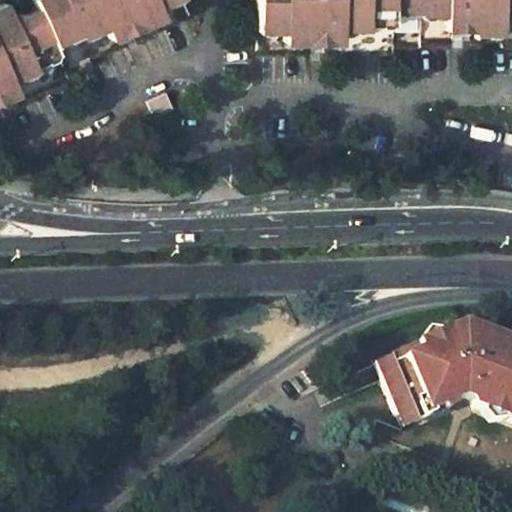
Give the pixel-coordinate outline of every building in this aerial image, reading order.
[(0,84),(12,113),(68,87),(64,79),(89,68),(87,65),(125,47),(110,17),(122,11),(137,42),(186,19),(176,0),(29,0),(35,17),(21,22),(9,20),(6,12),(0,15),(0,84)] [(511,0),(248,0),(249,3),(249,61),(303,63),(303,27),(316,27),(316,63),(381,64),(382,51),(413,52),(413,44),(438,45),(438,29),(444,29),(444,11),(455,11),(455,45),(484,46),(484,53),(511,53),(511,0)] [(122,11),(110,17),(125,47),(137,42),(122,11)] [(455,11),(444,11),(444,29),(438,29),(438,45),(455,45),(455,11)] [(316,27),(303,27),(303,63),(316,63),(316,27)] [(0,84),(0,118),(6,116),(12,113),(0,84)] [(166,94),(145,103),(153,120),(174,111),(166,94)] [(494,353),(480,347),(481,341),(477,331),(464,326),(436,337),(403,352),(378,363),(399,409),(414,418),(418,419),(429,414),(428,411),(444,404),(446,407),(454,403),(458,398),(466,396),(475,400),(477,408),(496,415),(511,422),(511,345),(506,344),(496,347),(494,353)] [(506,344),(477,331),(481,341),(480,347),(494,353),(496,347),(506,344)] [(484,484),(469,477),(460,498),(471,503),(474,504),(484,484)]
